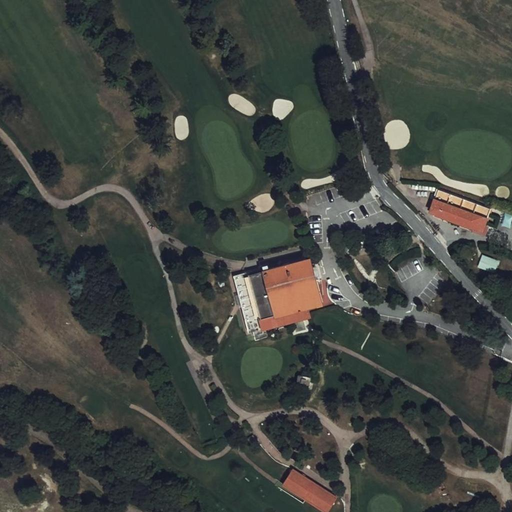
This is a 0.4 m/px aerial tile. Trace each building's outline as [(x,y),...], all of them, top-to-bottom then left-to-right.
[(489,203),(435,188),(428,210),(482,227),(489,203)] [(496,261),(482,256),(478,265),(492,270),(496,261)] [(311,263),(306,259),(248,275),(236,278),(250,333),(291,322),(294,334),(304,331),(302,320),(309,318),(307,308),(322,304),(311,263)] [(300,378),(299,388),(310,390),(312,380),(300,378)] [(328,511),(336,498),(293,469),(284,485),(327,511),(328,511)]
